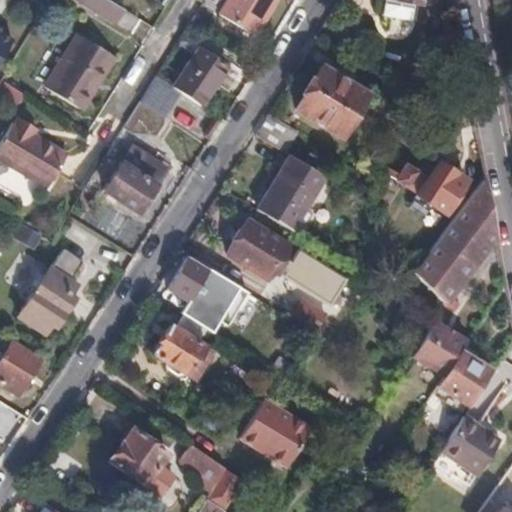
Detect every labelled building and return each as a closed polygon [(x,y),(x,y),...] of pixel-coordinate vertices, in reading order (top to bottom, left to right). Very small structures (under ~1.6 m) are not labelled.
[(74,0),(116,26),(125,10),(108,0),(74,0)] [(227,0),(218,13),(251,35),(273,0),(227,0)] [(417,0),(424,0),(451,5),(450,0),(383,0),(380,17),(410,23),(414,2),(417,3),(417,0)] [(125,10),(116,26),(129,34),(138,18),(125,10)] [(77,110),(90,88),(85,85),(104,52),(72,34),(40,88),(77,110)] [(0,56),(9,42),(0,36),(0,56)] [(85,85),(90,88),(109,55),(104,52),(85,85)] [(179,92),(199,106),(222,71),(196,53),(173,88),(179,92)] [(320,68),(294,110),(339,136),(364,95),(320,68)] [(164,116),(179,92),(173,88),(156,77),(141,101),(164,116)] [(256,136),(283,151),(295,130),(269,115),(256,136)] [(8,121),(0,133),(0,161),(42,186),(62,153),(28,132),(31,128),(13,117),(10,123),(8,121)] [(103,191),(136,213),(163,170),(131,148),(103,191)] [(255,210),(290,232),(325,176),(289,155),(255,210)] [(437,162),(415,194),(443,213),(465,181),(437,162)] [(387,169),(384,174),(407,188),(417,172),(404,165),(398,175),(387,169)] [(428,289),(443,303),(493,239),(482,179),(412,273),(428,289)] [(249,222),(228,256),(267,280),(276,265),(282,256),(288,246),(249,222)] [(344,278),(300,247),(289,259),(282,256),(276,265),(282,269),(279,272),(329,302),(344,278)] [(53,260),(78,276),(86,264),(61,248),(53,260)] [(168,289),(186,300),(206,268),(188,257),(168,289)] [(78,276),(53,260),(17,316),(43,333),(50,322),(56,326),(74,296),(69,292),(75,283),(74,282),(78,276)] [(247,292),(206,268),(186,300),(180,309),(207,331),(218,316),(225,322),(247,292)] [(439,310),(443,303),(428,289),(423,294),(439,310)] [(289,321),(311,335),(324,314),(302,300),(289,321)] [(163,334),(157,344),(151,353),(167,363),(165,369),(176,376),(181,372),(194,381),(213,352),(199,343),(207,331),(202,328),(185,316),(177,328),(169,324),(163,334)] [(273,334),(301,351),(311,335),(289,321),(284,317),(273,334)] [(441,378),(459,352),(465,342),(432,321),(414,353),(411,358),(441,378)] [(298,355),(301,351),(273,334),(268,330),(265,334),(298,355)] [(154,342),(157,344),(163,334),(160,332),(154,342)] [(267,369),(283,379),(298,355),(265,334),(250,358),(267,369)] [(41,359),(12,340),(0,358),(0,384),(17,396),(41,359)] [(487,371),(459,352),(441,378),(437,385),(435,388),(463,407),(487,371)] [(417,396),(425,403),(435,388),(437,385),(428,379),(417,396)] [(458,413),(463,407),(435,388),(425,403),(436,409),(441,402),(458,413)] [(270,452),(268,455),(286,467),(310,430),(264,400),(240,438),(256,449),(259,444),(270,452)] [(462,415),(438,453),(475,477),(499,440),(462,415)] [(0,436),(11,444),(18,433),(0,422),(0,436)] [(132,430),(111,461),(143,483),(165,453),(132,430)] [(178,461),(214,487),(226,467),(190,443),(178,461)] [(256,449),(268,455),(270,452),(259,444),(256,449)] [(226,467),(214,487),(208,496),(225,508),(243,479),(226,467)] [(230,511),(225,508),(208,496),(198,511),(230,511)]
